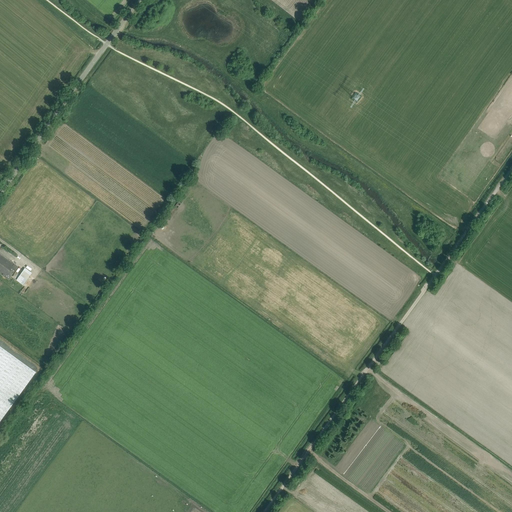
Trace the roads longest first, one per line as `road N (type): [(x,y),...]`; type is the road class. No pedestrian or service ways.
road 1 (unclassified): [(264,511),(511,170)]
road 2 (residential): [(0,193),(106,44)]
